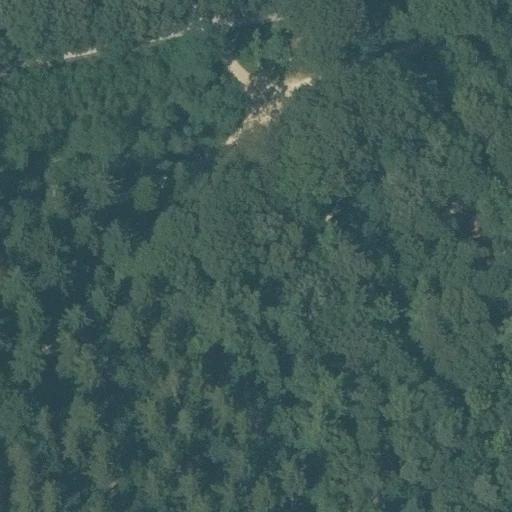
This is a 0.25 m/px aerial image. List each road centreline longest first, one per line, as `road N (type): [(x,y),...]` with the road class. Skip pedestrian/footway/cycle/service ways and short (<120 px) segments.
road 1 (track): [(261,126),(495,511)]
road 2 (track): [(261,126),(440,39)]
road 3 (track): [(184,0),(261,126)]
